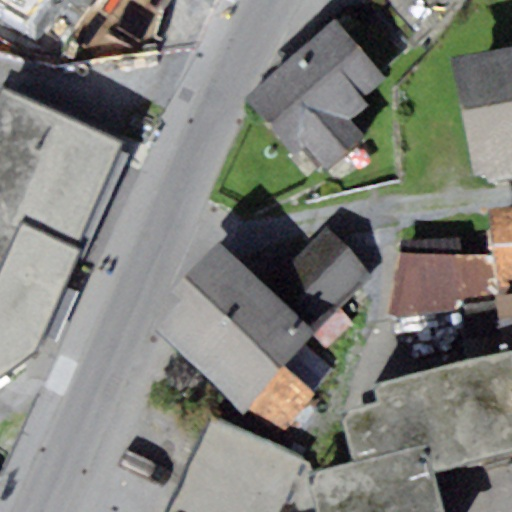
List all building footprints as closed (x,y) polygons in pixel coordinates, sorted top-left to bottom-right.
[(41,0),(0,0),(0,4),(24,19),(41,0)] [(386,0),(382,6),(424,39),(455,0),(386,0)] [(384,86),(334,32),(251,107),(310,174),(364,141),(351,121),(384,86)] [(511,47),(451,59),(474,176),(487,173),(489,182),(511,177),(511,47)] [(129,147),(2,94),(0,99),(0,392),(35,367),(81,266),(74,263),(129,147)] [(511,206),(488,208),(490,235),(497,307),(501,352),(511,349),(511,206)] [(374,274),(324,227),(267,285),(317,333),(374,274)] [(387,318),(497,307),(490,235),(399,240),(387,318)] [(267,285),(220,241),(172,292),(180,299),(153,328),(240,411),(259,391),(285,365),(317,333),(267,285)] [(511,349),(501,352),(374,383),(378,401),(340,410),(352,461),(307,472),(316,511),(444,511),(433,466),(511,446),(511,349)] [(285,365),(259,391),(293,425),(319,398),(285,365)]
